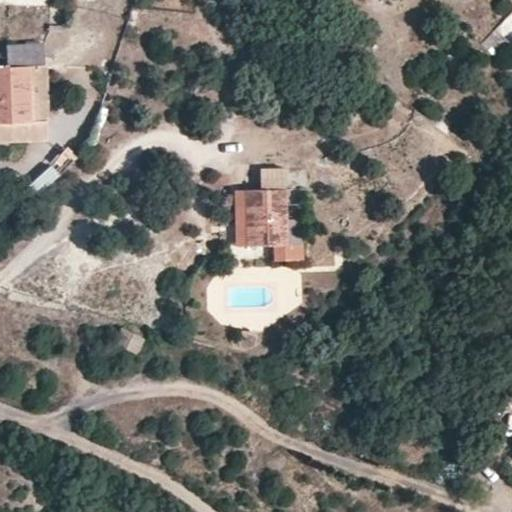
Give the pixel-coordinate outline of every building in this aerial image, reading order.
[(44,45),(7,46),(7,69),(45,68),(44,45)] [(0,123),(50,122),(48,68),(45,68),(7,69),(0,69),(0,123)] [(50,122),(0,123),(0,144),(51,143),(50,122)] [(37,192),(60,178),(54,168),(31,181),(37,192)] [(261,190),(286,189),(286,168),(261,169),(261,190)] [(250,190),(244,190),(246,247),(273,246),(288,245),(286,189),(261,190),(250,190)] [(246,247),(244,190),(234,191),(236,247),(246,247)] [(288,245),(273,246),(273,262),(289,262),(288,245)] [(303,245),(288,245),(289,262),(303,261),(303,245)] [(123,324),(119,329),(144,335),(145,335),(123,324)] [(144,335),(119,329),(113,339),(137,351),(144,335)]
